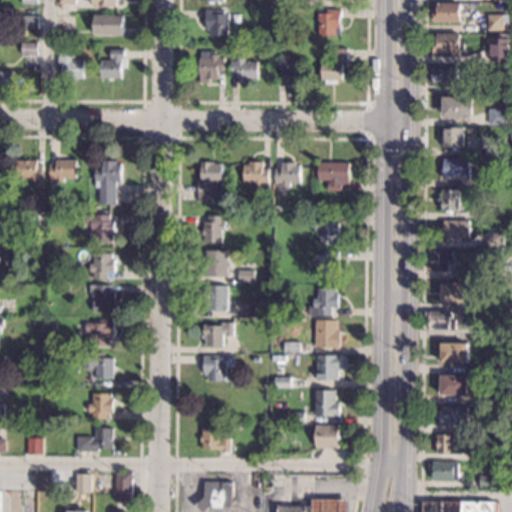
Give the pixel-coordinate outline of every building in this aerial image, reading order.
[(459,23),(432,22),(432,11),(435,12),(435,3),(459,3),(459,23)] [(224,14),(228,14),(228,36),(209,36),(209,31),(205,31),(206,10),(224,10),(224,14)] [(341,35),(318,35),(318,13),(326,13),(326,10),(341,10),(341,35)] [(74,15),(73,30),(58,30),(58,14),(74,15)] [(124,15),(123,35),(93,34),(93,14),(124,15)] [(502,30),(488,30),(488,15),(502,15),(502,30)] [(37,16),(37,28),(23,28),(22,16),(37,16)] [(459,53),(431,53),(431,41),(436,41),(436,33),(459,34),(459,53)] [(509,38),(491,38),(490,61),(508,62),(509,38)] [(37,43),(37,55),(21,55),(21,42),(37,43)] [(74,50),(73,58),(71,58),(71,60),(83,60),(83,79),(76,78),(76,80),(70,80),(70,78),(62,78),(62,63),(57,63),(57,56),(59,57),(60,49),(74,50)] [(124,57),(127,58),(127,68),(121,67),(120,79),(100,78),(100,60),(112,60),(112,58),(110,58),(110,49),(124,50),(124,57)] [(346,60),(345,60),(345,65),(341,64),(341,80),(335,80),(334,84),(324,84),(324,80),(321,80),(322,62),(332,62),(332,61),(330,61),(330,49),(347,49),(346,60)] [(214,55),(218,55),(218,58),(224,58),(224,72),(218,72),(218,80),(209,80),(209,83),(199,83),(198,58),(200,58),(200,51),(214,51),(214,55)] [(481,63),(467,63),(466,52),(481,52),(481,63)] [(288,57),(301,57),(301,76),(283,75),(282,80),(276,80),(275,80),(275,65),(279,65),(279,56),(288,56),(288,57)] [(244,58),(244,61),(257,62),(257,80),(236,79),(236,75),(230,75),(230,61),(236,61),(236,58),(244,58)] [(450,67),(450,68),(456,69),(456,81),(451,81),(451,84),(433,83),(434,67),(450,67)] [(13,87),(0,87),(0,71),(13,71),(13,87)] [(470,117),(442,117),(443,97),(471,98),(470,117)] [(505,125),(488,125),(488,110),(505,110),(505,125)] [(462,128),(462,148),(443,147),(444,128),(462,128)] [(497,138),(496,155),(478,154),(478,138),(497,138)] [(468,176),(450,176),(450,178),(441,178),(442,159),(468,160),(468,176)] [(37,165),(43,165),(42,188),(33,188),(34,181),(29,181),(29,178),(16,178),(16,160),(37,160),(37,165)] [(116,164),(121,164),(121,182),(115,182),(115,204),(98,204),(98,187),(94,187),(94,169),(101,169),(101,160),(116,161),(116,164)] [(76,177),(63,178),(63,181),(56,181),(56,184),(49,184),(49,165),(56,165),(56,161),(76,161),(76,177)] [(263,169),(268,169),(268,190),(254,190),(254,182),(243,182),(243,164),(248,164),(248,162),(263,162),(263,169)] [(214,164),(221,164),(221,185),(211,184),(211,202),(197,202),(197,180),(200,180),(200,163),(214,163),(214,164)] [(295,165),(300,165),(300,183),(289,183),(289,187),(280,187),(280,183),(274,183),(274,168),(280,168),(280,163),(295,163),(295,165)] [(348,185),(341,185),(341,191),(327,191),(327,183),(330,183),(330,180),(318,180),(318,163),(349,163),(348,185)] [(458,211),(441,211),(441,201),(437,201),(437,196),(441,196),(441,190),(458,190),(458,211)] [(109,221),(114,222),(113,235),(112,235),(112,243),(89,242),(90,231),(93,231),(93,229),(90,229),(90,224),(81,224),(82,216),(95,216),(95,215),(109,215),(109,221)] [(230,227),(224,227),(224,230),(221,230),(221,242),(203,242),(203,221),(208,221),(208,216),(230,216),(230,227)] [(333,216),(333,222),(338,223),(337,236),(336,236),(336,244),(318,244),(318,231),(314,231),(314,223),(310,223),(310,216),(333,216)] [(468,238),(450,238),(450,240),(440,240),(440,228),(443,228),(443,221),(468,221),(468,238)] [(502,233),(502,249),(486,248),(486,232),(502,233)] [(19,244),(8,244),(8,236),(19,235),(19,244)] [(451,259),(447,259),(447,271),(429,271),(429,250),(451,250),(451,259)] [(226,252),(225,277),(202,276),(202,266),(205,266),(205,251),(226,252)] [(338,252),(337,269),(333,269),(333,276),(315,276),(315,262),(313,262),(313,255),(323,255),(323,251),(338,252)] [(111,259),(113,259),(113,272),(106,272),(106,278),(93,278),(93,272),(89,272),(89,264),(94,264),(94,254),(111,254),(111,259)] [(467,277),(452,277),(452,269),(467,270),(467,277)] [(253,271),(253,282),(237,281),(238,270),(253,271)] [(473,282),(473,303),(441,303),(441,282),(473,282)] [(110,292),(113,292),(113,299),(114,299),(114,304),(112,304),(112,312),(92,312),(92,302),(95,302),(95,299),(92,299),(92,292),(89,292),(89,285),(110,285),(110,292)] [(227,310),(205,310),(205,301),(203,302),(203,286),(226,285),(227,310)] [(335,293),(337,293),(337,307),(331,307),(331,315),(308,315),(308,307),(312,307),(312,298),(316,298),(317,287),(335,288),(335,293)] [(264,317),(249,317),(249,304),(264,304),(264,317)] [(450,319),(454,319),(454,329),(428,329),(428,321),(425,321),(425,311),(450,311),(450,319)] [(113,337),(109,337),(108,345),(84,344),(85,323),(99,323),(99,320),(113,320),(113,337)] [(336,330),(338,330),(338,349),(334,349),(334,347),(314,347),(314,320),(336,320),(336,330)] [(232,336),(225,336),(225,334),(222,334),(221,346),(204,346),(204,339),(202,339),(202,325),(220,326),(221,323),(233,323),(232,336)] [(495,341),(478,341),(479,324),(495,324),(495,341)] [(299,353),(283,353),(283,342),(299,342),(299,353)] [(466,363),(440,363),(440,342),(466,343),(466,363)] [(103,353),(103,358),(113,358),(113,366),(115,366),(115,371),(113,371),(112,379),(94,378),(95,369),(84,368),(84,354),(92,354),(92,352),(103,353)] [(217,357),(221,357),(221,359),(225,359),(225,381),(206,380),(207,376),(202,376),(202,355),(217,355),(217,357)] [(340,370),(338,370),(338,380),(316,380),(315,355),(340,355),(340,370)] [(466,395),(439,395),(440,375),(467,375),(466,395)] [(290,388),(274,388),(274,377),(290,377),(290,388)] [(495,404),(478,404),(478,387),(494,387),(496,387),(495,404)] [(229,391),(229,399),(226,399),(226,405),(222,405),(221,418),(204,418),(205,411),(202,411),(202,397),(206,397),(206,390),(229,391)] [(335,402),(339,402),(340,417),(314,417),(314,390),(335,390),(335,402)] [(110,399),(113,399),(112,413),(105,413),(105,418),(91,418),(91,412),(88,412),(88,404),(92,404),(92,394),(110,394),(110,399)] [(467,426),(439,426),(440,406),(467,406),(467,426)] [(304,412),(303,423),(286,422),(287,411),(304,412)] [(495,432),(480,432),(480,416),(495,416),(495,432)] [(338,449),(315,448),(315,424),(338,425),(338,449)] [(113,428),(112,449),(97,449),(97,452),(77,451),(77,437),(92,437),(92,441),(95,441),(95,428),(113,428)] [(219,430),(219,442),(221,442),(221,439),(230,439),(229,452),(221,452),(221,449),(201,448),(201,442),(200,442),(201,429),(219,430)] [(459,455),(436,454),(436,434),(459,435),(459,455)] [(42,454),(27,454),(27,439),(42,439),(42,454)] [(495,460),(477,460),(477,443),(495,443),(495,460)] [(456,480),(453,480),(453,481),(431,480),(431,472),(427,472),(427,463),(432,463),(432,461),(457,462),(456,480)] [(132,472),(131,500),(114,500),(115,472),(132,472)] [(90,492),(75,492),(76,474),(90,474),(90,492)] [(494,488),(479,489),(479,475),(494,474),(494,488)] [(232,508),(209,508),(205,511),(203,511),(196,505),(204,497),(204,482),(232,482),(232,508)] [(348,511),(311,511),(311,499),(348,499),(348,511)] [(495,511),(421,511),(421,502),(495,502),(495,511)]
